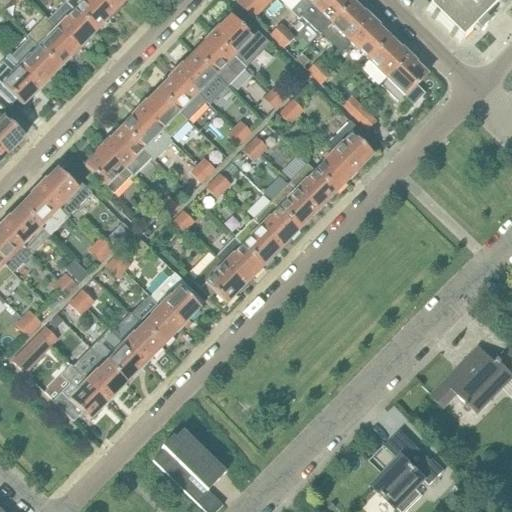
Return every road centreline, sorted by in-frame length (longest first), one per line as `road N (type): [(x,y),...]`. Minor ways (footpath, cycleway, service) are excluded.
road 1 (residential): [(57,511),(476,89)]
road 2 (residential): [(248,511),(511,244)]
road 3 (residential): [(0,195),(191,0)]
road 4 (residential): [(476,89),(384,0)]
